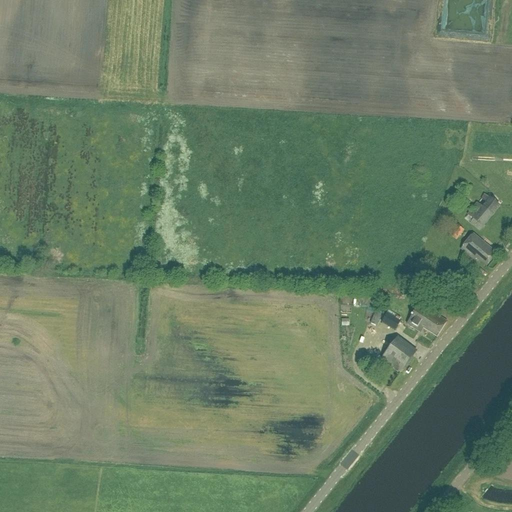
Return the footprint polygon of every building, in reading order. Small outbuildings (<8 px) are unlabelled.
[(500,206),(485,195),(468,216),(473,220),(470,224),(480,231),(500,206)] [(464,231),(457,225),(450,235),(457,241),(464,231)] [(496,254),(473,235),(461,250),(475,261),(477,259),(486,267),(496,254)] [(407,325),(418,331),(430,312),(419,306),(407,325)] [(381,315),(375,312),(370,323),(377,326),(381,315)] [(446,322),(430,312),(418,331),(418,332),(421,327),(437,337),(446,322)] [(400,322),(386,314),(381,323),(395,331),(400,322)] [(413,355),(394,341),(380,360),(399,374),(413,355)]
